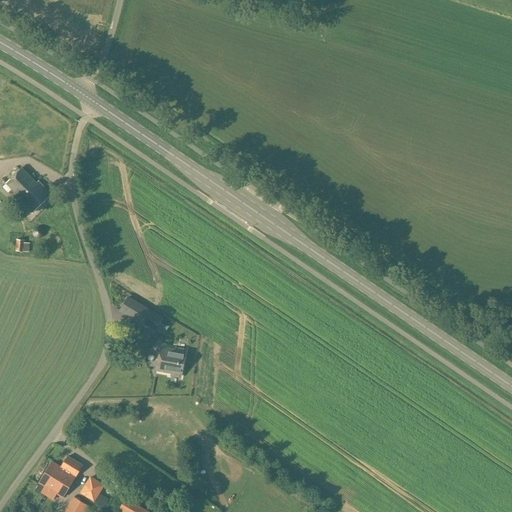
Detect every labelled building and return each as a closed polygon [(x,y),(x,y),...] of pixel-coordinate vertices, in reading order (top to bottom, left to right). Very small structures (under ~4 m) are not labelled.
[(37,183),(22,168),(6,184),(22,200),(21,202),(32,213),(51,193),(39,181),(37,183)] [(15,251),(23,251),(29,252),(30,244),(24,242),(24,240),(16,239),(15,251)] [(163,316),(148,308),(140,323),(155,331),(163,316)] [(161,348),(157,370),(172,373),(171,375),(181,377),(186,351),(176,349),(176,351),(161,348)] [(67,456),(61,466),(52,461),(39,483),(63,497),(83,465),(67,456)] [(94,501),(104,486),(91,477),(81,492),(94,501)] [(84,511),(88,506),(74,498),(65,511),(84,511)] [(149,511),(126,498),(119,510),(121,511),(149,511)]
